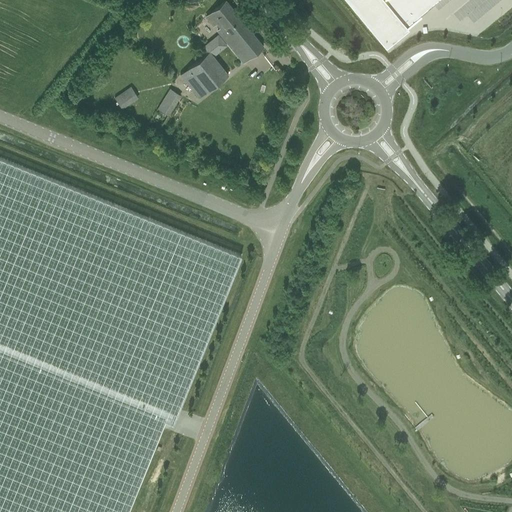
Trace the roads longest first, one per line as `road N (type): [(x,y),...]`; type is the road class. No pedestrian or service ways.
road 1 (unclassified): [(282,233),(0,118)]
road 2 (unclassified): [(176,511),(282,233)]
road 3 (tertiary): [(511,299),(428,199)]
